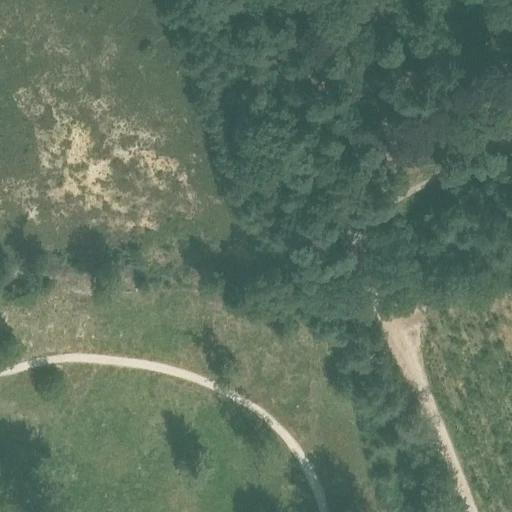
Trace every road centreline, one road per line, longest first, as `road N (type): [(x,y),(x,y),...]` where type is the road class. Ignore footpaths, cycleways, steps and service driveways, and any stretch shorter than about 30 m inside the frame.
road 1 (track): [(322,208),(448,511)]
road 2 (track): [(235,0),(322,208)]
road 3 (track): [(363,191),(511,127)]
